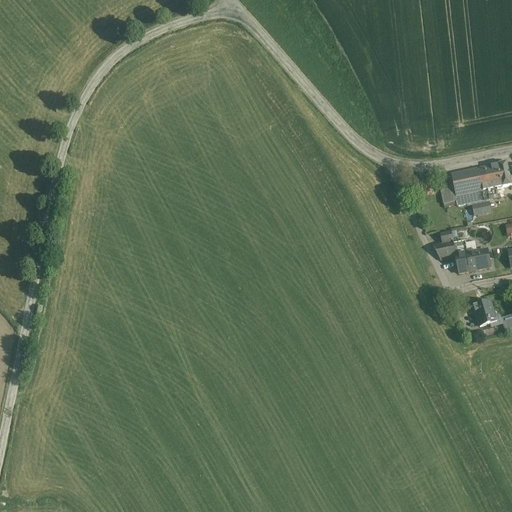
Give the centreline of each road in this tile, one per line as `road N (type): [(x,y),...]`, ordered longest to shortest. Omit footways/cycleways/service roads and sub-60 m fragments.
road 1 (unclassified): [(0,454),(72,119),(115,55),(163,30),(236,9)]
road 2 (unclassified): [(236,9),(352,140),(390,165)]
road 3 (unclassified): [(471,339),(390,165)]
road 4 (unclassified): [(390,165),(511,151)]
